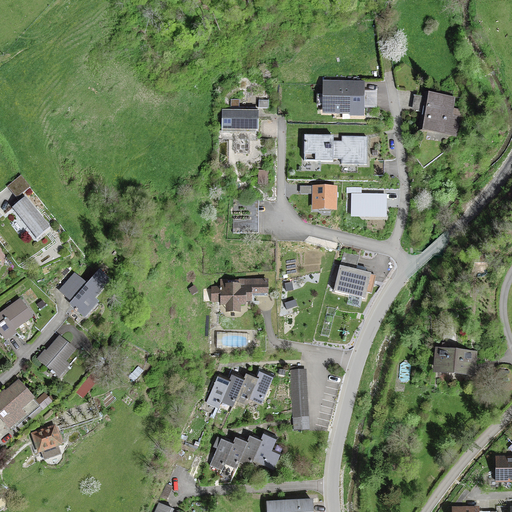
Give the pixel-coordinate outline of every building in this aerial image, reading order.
[(367,85),(324,84),(324,117),(366,118),(367,85)] [(463,100),(431,96),(425,134),(458,138),(463,100)] [(261,110),(223,110),(223,135),(261,136),(261,110)] [(307,137),(306,166),(371,167),(371,138),(307,137)] [(340,188),(312,187),(312,213),(339,214),(340,188)] [(244,226),(270,225),(270,193),(244,193),(244,226)] [(26,197),(11,210),(37,242),(54,230),(26,197)] [(344,252),(334,291),(365,299),(367,291),(372,292),(377,274),(366,272),(367,268),(358,265),(360,256),(344,252)] [(76,274),(60,291),(86,316),(99,302),(93,297),(109,280),(99,271),(87,284),(76,274)] [(271,296),(271,280),(244,281),(244,285),(227,285),(228,293),(222,293),(222,308),(228,308),(228,314),(244,314),(243,303),(256,303),(255,296),(271,296)] [(21,299),(0,314),(0,330),(5,337),(34,316),(21,299)] [(60,337),(39,359),(53,371),(73,349),(60,337)] [(474,376),(476,355),(439,351),(437,373),(474,376)] [(306,371),(292,371),(295,431),(310,430),(306,371)] [(231,382),(220,377),(208,402),(220,409),(224,402),(234,407),(236,402),(248,408),(252,400),(265,405),(276,379),(262,373),(260,378),(249,373),(245,380),(235,375),(231,382)] [(92,375),(80,390),(87,395),(98,380),(92,375)] [(18,383),(0,398),(0,417),(11,430),(39,407),(35,402),(18,383)] [(44,394),(35,402),(39,407),(42,410),(51,402),(44,394)] [(54,428),(31,436),(37,454),(42,452),(57,447),(60,446),(54,428)] [(223,439),(210,466),(223,473),(226,466),(238,471),(240,464),(251,469),(254,463),(276,472),(284,456),(274,452),(280,440),(266,435),(262,442),(252,437),(248,443),(238,439),(235,445),(223,439)] [(60,454),(57,447),(42,452),(45,459),(60,454)] [(511,455),(495,456),(496,482),(511,481),(511,455)] [(268,511),(315,511),(315,501),(268,502),(268,511)]
